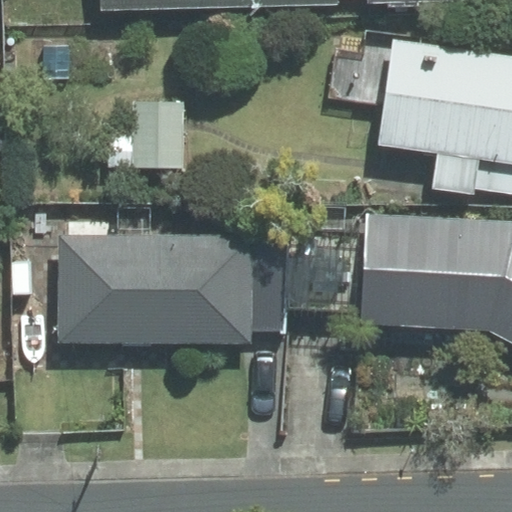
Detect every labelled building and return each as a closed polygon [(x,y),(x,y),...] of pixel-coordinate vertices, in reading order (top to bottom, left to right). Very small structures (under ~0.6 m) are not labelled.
[(511,51),(401,35),(398,56),(382,54),(375,102),(383,103),(378,139),(445,149),(440,185),(485,192),(485,188),(511,192),(511,51)] [(190,95),(141,95),(141,166),(189,166),(190,95)] [(297,234),(293,304),(371,307),(377,209),(299,206),(297,234)] [(511,217),(377,209),(371,307),(370,319),(444,323),(499,326),(511,333),(511,217)] [(260,329),(260,233),(67,232),(66,340),(75,340),(260,340),(260,329)] [(297,234),(260,233),(260,329),(271,329),(291,329),(293,304),(297,234)]
